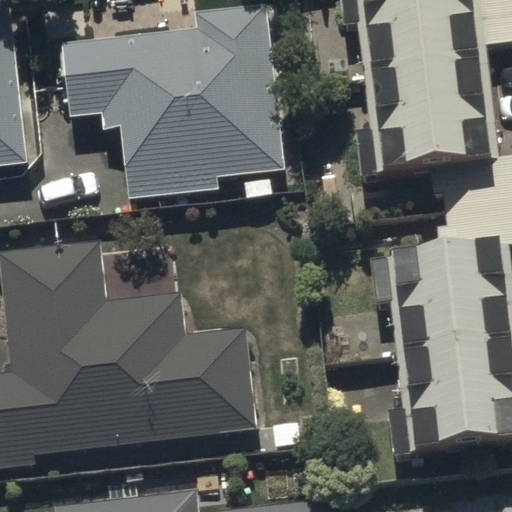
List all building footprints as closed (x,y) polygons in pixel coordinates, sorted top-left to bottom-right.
[(511,0),(362,0),(382,180),(503,167),(491,52),(511,50),(511,0)] [(0,172),(29,170),(10,4),(0,5),(0,172)] [(125,132),(133,204),(223,194),(221,183),(288,175),(269,10),(199,18),(200,35),(66,50),(75,123),(106,120),(107,134),(125,132)] [(393,264),(417,456),(511,444),(511,257),(511,249),(393,264)] [(39,459),(261,434),(250,336),(192,342),(187,299),(112,308),(106,250),(2,262),(15,377),(0,378),(0,473),(41,469),(39,459)] [(329,511),(328,505),(269,511),(202,511),(201,497),(63,511),(329,511)]
